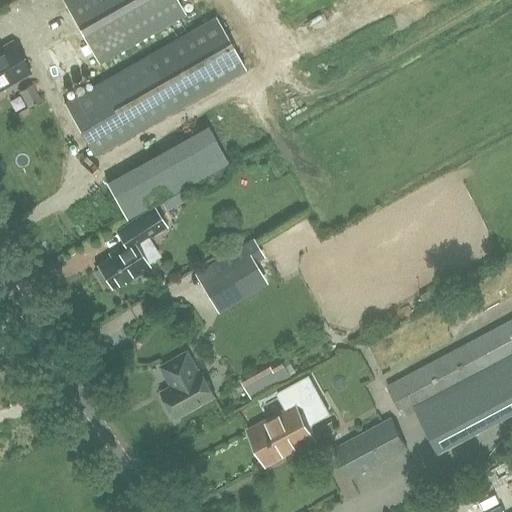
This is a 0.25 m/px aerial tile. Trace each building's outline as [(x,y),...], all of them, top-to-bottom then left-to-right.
[(63,0),(98,61),(183,13),(175,0),(63,0)] [(94,155),(245,70),(216,18),(65,103),(94,155)] [(0,90),(30,73),(12,41),(0,47),(0,90)] [(28,107),(40,99),(30,84),(18,92),(28,107)] [(126,221),(227,162),(206,125),(105,183),(126,221)] [(166,211),(184,201),(179,192),(161,202),(166,211)] [(125,282),(149,267),(135,246),(166,226),(153,206),(122,227),(130,240),(109,254),(110,256),(97,265),(99,268),(95,271),(105,286),(109,284),(112,287),(123,280),(125,282)] [(267,283),(255,263),(264,257),(252,237),(193,273),(218,313),(267,283)] [(511,412),(511,319),(387,386),(404,417),(415,410),(438,452),(511,412)] [(198,372),(188,352),(162,366),(172,386),(162,392),(166,400),(164,404),(169,412),(173,412),(175,417),(214,396),(200,371),(198,372)] [(251,399),(280,383),(270,366),(241,382),(251,399)] [(265,464),(313,438),(302,416),(320,407),(313,395),(317,392),(309,376),(277,393),(286,410),(248,431),(265,464)] [(349,479),(406,448),(390,418),(333,449),(349,479)] [(511,456),(488,470),(495,483),(511,474),(511,456)] [(484,476),(464,487),(470,497),(490,487),(484,476)]
